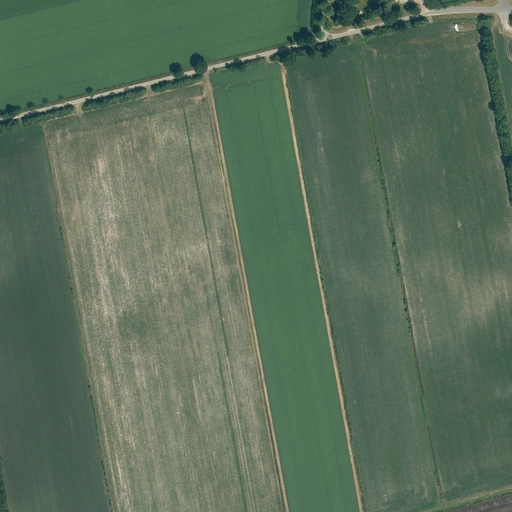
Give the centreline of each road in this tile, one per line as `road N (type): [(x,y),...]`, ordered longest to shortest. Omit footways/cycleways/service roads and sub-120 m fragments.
road 1 (unclassified): [(320,40),(0,121)]
road 2 (unclassified): [(511,9),(420,15),(320,40)]
